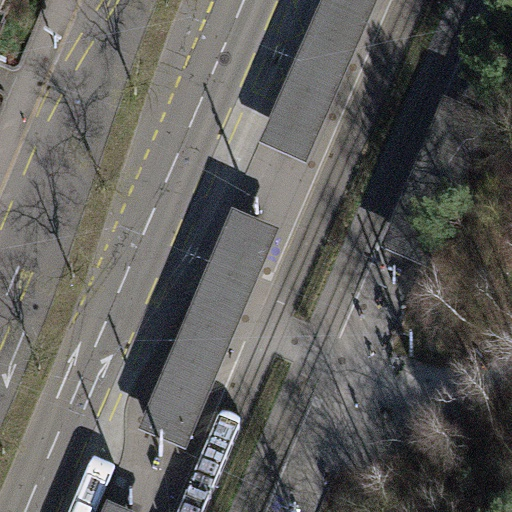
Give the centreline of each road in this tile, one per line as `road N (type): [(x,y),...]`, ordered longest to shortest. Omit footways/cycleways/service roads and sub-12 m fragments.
road 1 (tertiary): [(27,511),(234,0)]
road 2 (tertiary): [(129,0),(0,308)]
